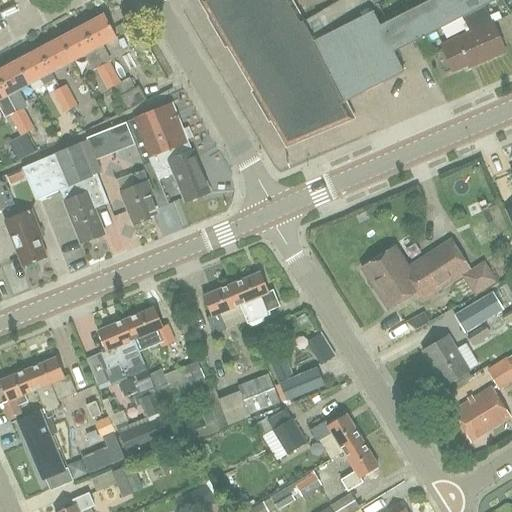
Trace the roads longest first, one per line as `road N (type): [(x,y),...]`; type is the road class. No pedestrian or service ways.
road 1 (residential): [(446,499),(274,212)]
road 2 (tertiary): [(0,323),(274,212)]
road 3 (tertiary): [(274,212),(511,109)]
road 4 (residential): [(274,212),(153,0)]
